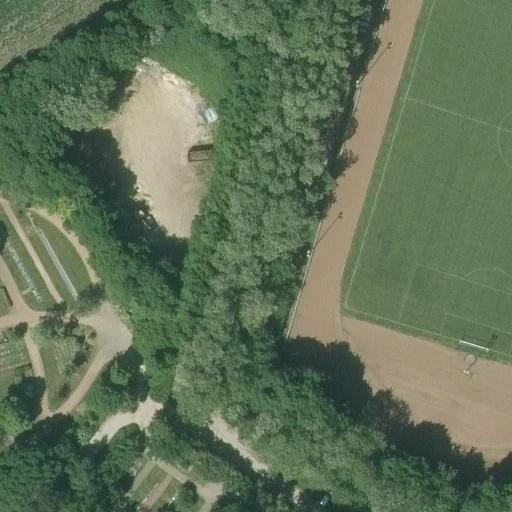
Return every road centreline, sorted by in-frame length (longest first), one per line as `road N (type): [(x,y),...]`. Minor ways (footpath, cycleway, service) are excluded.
road 1 (track): [(171,418),(233,180),(294,0)]
road 2 (track): [(171,418),(143,415),(108,429),(90,452),(2,511)]
road 3 (residential): [(303,511),(171,418)]
